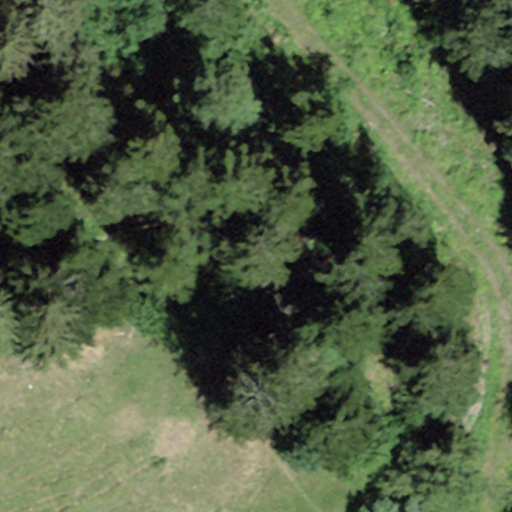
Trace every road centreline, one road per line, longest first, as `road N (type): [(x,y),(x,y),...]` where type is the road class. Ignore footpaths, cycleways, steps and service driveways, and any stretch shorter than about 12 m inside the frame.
road 1 (track): [(511,302),(495,261),(279,0)]
road 2 (track): [(480,511),(511,355)]
